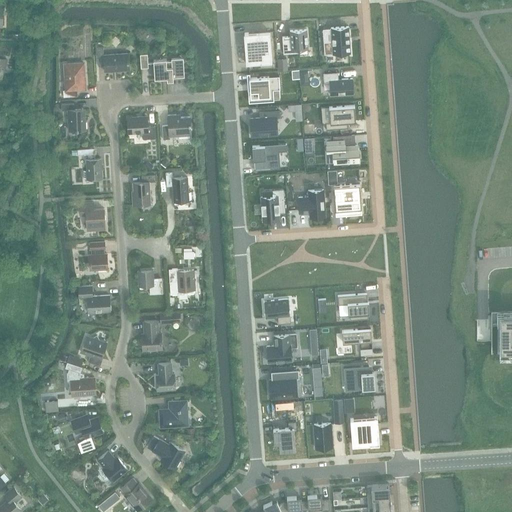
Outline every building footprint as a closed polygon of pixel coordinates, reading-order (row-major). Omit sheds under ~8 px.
[(330,28),(322,29),(323,42),(331,41),(332,53),(350,52),(348,26),(330,27),(330,28)] [(290,36),(282,36),(283,53),(299,52),(299,48),(308,47),(306,29),(290,30),(290,36)] [(270,31),(243,33),(244,44),(248,43),(249,57),(250,62),(261,62),(272,61),(270,31)] [(128,53),(104,54),(103,46),(97,47),(98,66),(104,65),(105,71),(129,69),(128,53)] [(140,54),(141,68),(148,67),(147,53),(140,54)] [(279,58),(280,69),(288,68),(287,57),(279,58)] [(173,77),(184,76),(183,58),(171,58),(171,61),(166,61),(166,59),(153,60),(154,78),(167,78),(167,80),(173,80),(173,77)] [(63,90),(63,96),(77,95),(77,89),(85,88),(83,62),(64,64),(66,89),(63,90)] [(338,71),(323,72),(324,83),(330,82),(330,94),(353,93),(352,78),(338,79),(338,71)] [(250,90),(248,91),(249,102),(274,100),(273,89),(280,89),(279,76),(249,78),(250,90)] [(84,108),(74,109),(74,103),(61,103),(61,110),(68,110),(69,130),(85,129),(84,108)] [(331,122),(328,122),(329,129),(350,127),(349,121),(355,120),(354,104),(333,106),(331,106),(331,122)] [(268,117),(253,118),(255,134),(281,132),(281,117),(284,117),(283,109),(268,111),(268,117)] [(190,116),(176,117),(176,114),(168,115),(168,124),(162,125),(163,139),(170,138),(170,136),(191,134),(190,116)] [(155,125),(148,126),(147,116),(127,117),(128,132),(142,132),(143,139),(156,138),(155,125)] [(344,139),(327,141),(327,150),(333,150),(334,162),(341,162),(341,164),(348,163),(348,161),(358,160),(357,144),(344,145),(344,139)] [(278,144),(252,146),(253,159),(255,159),(255,164),(256,164),(256,169),(280,168),(278,144)] [(100,157),(95,158),(95,154),(97,153),(96,147),(85,148),(71,149),(71,155),(88,154),(88,158),(86,158),(87,170),(83,170),(84,178),(88,178),(102,177),(100,157)] [(187,177),(172,177),(172,171),(165,172),(166,186),(172,185),(173,200),(181,200),(181,201),(193,200),(193,191),(188,191),(187,177)] [(133,195),(134,204),(150,203),(148,182),(155,181),(155,174),(141,175),(142,182),(134,182),(134,195),(133,195)] [(359,183),(333,185),(336,215),(362,213),(359,183)] [(272,195),(261,196),(262,220),(279,219),(279,212),(285,211),(283,188),(273,189),(274,193),(272,193),(272,195)] [(325,216),(324,189),(308,190),(308,196),(298,197),(299,209),(309,208),(309,217),(325,216)] [(104,208),(94,208),(93,202),(80,203),(81,213),(86,213),(87,230),(105,229),(104,208)] [(107,253),(103,253),(103,248),(105,248),(104,241),(90,242),(90,249),(91,248),(92,254),(89,254),(90,269),(108,268),(107,253)] [(194,269),(178,270),(178,268),(169,268),(169,281),(178,281),(178,290),(187,290),(190,293),(193,289),(195,289),(194,269)] [(162,279),(154,280),(153,269),(138,270),(139,285),(149,285),(150,293),(163,293),(162,279)] [(109,295),(92,296),(92,285),(78,286),(79,303),(87,302),(88,312),(110,311),(109,295)] [(366,293),(338,295),(338,304),(347,303),(348,314),(350,314),(350,319),(368,318),(368,312),(370,312),(369,306),(367,306),(366,293)] [(289,299),(263,300),(264,317),(278,316),(278,323),(290,322),(289,299)] [(170,313),(170,321),(180,320),(180,312),(170,313)] [(511,312),(500,312),(500,352),(511,352),(511,312)] [(161,332),(158,332),(157,320),(144,320),(144,328),(145,328),(145,333),(142,333),(143,349),(162,348),(161,332)] [(370,328),(342,330),(343,342),(371,340),(370,328)] [(274,345),(267,345),(268,361),(292,359),(291,346),(297,346),(296,333),(274,335),(274,345)] [(88,361),(100,365),(102,358),(101,358),(106,342),(100,340),(97,335),(84,341),(81,351),(90,355),(88,361)] [(67,360),(81,365),(83,358),(69,353),(67,360)] [(84,374),(80,372),(82,367),(67,361),(63,360),(62,364),(66,366),(65,367),(69,369),(67,372),(68,391),(72,391),(72,395),(95,393),(94,377),(84,378),(84,374)] [(174,373),(172,373),(171,362),(158,363),(159,374),(156,374),(157,389),(175,388),(174,373)] [(368,365),(343,367),(344,380),(355,379),(355,389),(375,387),(374,371),(369,372),(368,365)] [(271,379),(269,379),(271,397),(297,395),(295,378),(299,378),(298,369),(271,371),(271,379)] [(186,400),(179,401),(179,400),(169,401),(169,407),(159,407),(160,426),(188,424),(186,400)] [(98,416),(85,421),(83,415),(71,420),(76,432),(82,430),(85,438),(103,431),(98,416)] [(289,426),(273,427),(274,442),(279,442),(279,450),(295,449),(294,427),(297,426),(297,420),(289,420),(289,426)] [(330,422),(314,424),(316,447),(332,446),(330,422)] [(386,430),(361,433),(362,453),(387,451),(386,430)] [(171,442),(169,444),(159,438),(152,450),(163,456),(160,460),(176,469),(181,460),(179,459),(185,450),(171,442)] [(117,456),(115,458),(108,450),(98,458),(104,467),(103,468),(112,480),(127,468),(117,456)] [(142,486),(141,488),(133,477),(121,487),(129,497),(128,498),(138,510),(152,498),(142,486)] [(389,484),(366,485),(367,496),(390,495),(389,484)] [(0,506),(0,511),(17,511),(21,509),(16,503),(16,500),(22,496),(13,486),(4,494),(8,500),(0,506)] [(37,498),(42,504),(49,499),(44,493),(37,498)] [(329,511),(329,498),(322,498),(321,494),(307,495),(307,498),(308,511),(329,511)] [(390,495),(367,496),(368,507),(391,505),(390,495)] [(308,511),(307,498),(301,499),(301,496),(287,497),(287,500),(287,511),(308,511)] [(287,511),(287,500),(284,500),(278,503),(276,499),(272,501),(263,505),(265,509),(266,511),(287,511)]
